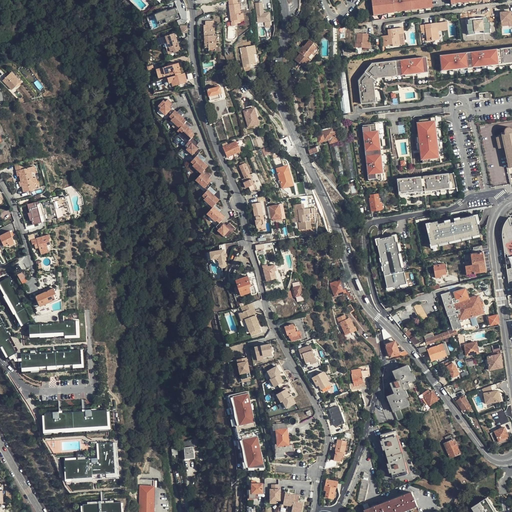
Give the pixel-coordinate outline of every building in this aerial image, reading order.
[(240,13),(239,3),(238,3),(237,0),(228,0),(232,26),(238,25),(237,23),(237,19),(244,19),(243,13),(240,13)] [(371,0),(373,13),(378,12),(385,12),(388,11),(395,10),(393,0),(371,0)] [(393,0),(395,10),(403,9),(405,9),(413,7),(411,0),(393,0)] [(270,19),(270,13),(266,14),(266,15),(264,15),(264,14),(263,2),(261,2),(256,2),(258,25),(265,24),(265,20),(270,19)] [(180,17),(176,6),(156,14),(159,21),(160,20),(162,24),(180,17)] [(469,19),(479,18),(478,10),(468,11),(469,19)] [(485,10),(478,10),(479,18),(479,19),(486,18),(485,10)] [(507,15),(507,11),(500,12),(502,25),(509,25),(509,26),(511,25),(511,12),(511,13),(511,15),(507,15)] [(216,47),(216,35),(214,35),(214,20),(205,21),(205,24),(204,24),(205,47),(209,47),(216,47)] [(439,35),(438,27),(441,27),(441,30),(448,30),(447,21),(437,22),(421,25),(422,33),(427,32),(428,41),(439,39),(438,35),(439,35)] [(400,45),(398,33),(405,33),(404,27),(389,29),(390,35),(390,37),(388,38),(387,35),(382,36),(383,46),(386,46),(389,45),(389,44),(393,44),(394,46),(400,45)] [(355,46),(362,47),(367,47),(368,41),(368,33),(357,32),(357,42),(356,42),(355,46)] [(173,50),(174,53),(178,51),(178,50),(180,49),(180,48),(175,34),(174,33),(160,38),(162,44),(165,43),(166,48),(169,47),(171,51),(173,50)] [(301,61),(304,64),(305,64),(309,59),(308,58),(316,47),(308,41),(304,46),(303,45),(300,49),(299,53),(299,54),(298,61),(300,62),(301,61)] [(244,64),(250,63),(256,62),(255,53),(256,52),(255,45),(240,48),(243,65),(244,64)] [(511,47),(511,48),(505,49),(505,48),(485,50),(485,51),(480,52),(480,51),(458,53),(458,54),(453,55),(453,54),(441,55),(442,66),(442,67),(449,67),(449,69),(453,68),(468,67),(467,66),(473,65),(473,66),(476,66),(488,64),(492,64),(491,62),(498,61),(499,63),(511,61),(511,47)] [(375,96),(375,89),(374,89),(373,86),(374,86),(374,81),(377,77),(382,76),(382,75),(385,75),(385,76),(392,75),(392,74),(402,73),(402,74),(405,74),(417,72),(421,72),(421,70),(428,69),(428,68),(426,57),(415,58),(415,59),(409,60),(409,58),(382,61),(382,63),(377,63),(376,62),(372,63),(359,80),(359,84),(360,84),(361,89),(360,89),(361,103),(374,102),(375,101),(375,96)] [(183,68),(182,65),(181,62),(156,69),(159,78),(180,72),(180,69),(183,68)] [(335,63),(341,113),(350,112),(343,62),(335,63)] [(10,71),(8,73),(10,76),(17,83),(14,86),(12,87),(14,88),(20,83),(10,71)] [(0,80),(8,90),(12,87),(14,86),(17,83),(10,76),(8,73),(6,74),(0,79),(0,80)] [(187,82),(186,81),(184,73),(168,78),(170,87),(187,82)] [(374,81),(374,86),(377,86),(377,83),(378,82),(379,80),(382,79),(382,76),(377,77),(374,81)] [(222,97),(220,86),(207,89),(210,100),(222,97)] [(163,99),(158,105),(160,107),(159,108),(166,115),(167,113),(169,115),(174,110),(170,106),(173,103),(168,99),(165,101),(163,99)] [(256,115),(253,106),(245,108),(245,110),(243,111),(247,128),(258,125),(256,115)] [(174,110),(169,115),(172,117),(170,119),(179,127),(186,120),(182,116),(185,114),(179,109),(177,112),(174,110)] [(434,124),(435,124),(435,122),(443,121),(443,115),(436,116),(436,115),(431,115),(431,117),(433,116),(434,124)] [(431,117),(418,118),(418,122),(419,130),(418,130),(418,133),(420,151),(421,155),(422,155),(423,160),(423,163),(436,161),(438,161),(437,153),(438,153),(438,149),(436,128),(435,124),(434,124),(433,116),(431,117)] [(179,127),(177,129),(189,140),(192,136),(194,134),(191,131),(192,130),(189,128),(192,125),(186,120),(179,127)] [(376,130),(375,123),(374,123),(363,124),(364,136),(365,136),(366,141),(365,142),(367,163),(368,163),(369,168),(367,169),(369,181),(377,180),(381,179),(380,172),(383,172),(382,168),(380,149),(380,145),(378,133),(378,130),(376,130)] [(329,144),(337,142),(335,131),(334,132),(333,128),(323,131),(324,135),(317,136),(319,143),(329,141),(329,144)] [(502,136),(496,138),(499,150),(505,148),(509,166),(510,170),(511,169),(511,128),(509,128),(506,131),(505,134),(502,134),(502,136)] [(189,140),(184,145),(187,147),(185,148),(192,154),(193,152),(196,155),(201,150),(198,147),(199,146),(196,144),(199,141),(192,136),(189,140)] [(243,139),(246,150),(255,148),(252,137),(243,139)] [(348,139),(341,140),(348,179),(355,177),(348,139)] [(241,151),(236,141),(223,147),(228,157),(241,151)] [(345,181),(337,142),(329,144),(339,182),(345,181)] [(271,152),(269,146),(263,149),(266,155),(271,152)] [(196,155),(190,161),(193,164),(192,165),(201,174),(205,169),(207,167),(202,163),(203,162),(196,155)] [(255,189),(243,163),(242,161),(238,163),(239,165),(238,165),(243,178),(244,179),(241,181),(244,188),(247,186),(249,191),(255,189)] [(19,175),(21,181),(35,177),(33,166),(24,168),(23,162),(14,165),(16,170),(18,170),(19,175)] [(294,185),(288,165),(277,168),(283,188),(294,185)] [(211,175),(205,169),(201,174),(196,178),(203,184),(201,185),(204,188),(204,187),(207,190),(208,189),(213,184),(210,182),(208,180),(209,179),(208,178),(211,175)] [(448,188),(456,187),(453,172),(442,174),(442,175),(436,176),(436,174),(415,177),(415,178),(409,178),(409,177),(397,178),(399,191),(406,190),(406,192),(409,192),(425,190),(424,190),(429,189),(429,190),(444,188),(448,188)] [(21,181),(22,186),(24,192),(38,188),(35,177),(21,181)] [(306,193),(304,182),(297,183),(299,194),(306,193)] [(215,196),(208,189),(207,190),(202,195),(204,197),(203,199),(212,207),(213,206),(218,201),(214,197),(215,196)] [(380,203),(379,194),(370,195),(371,198),(370,198),(371,210),(383,209),(382,203),(380,203)] [(33,225),(41,223),(74,214),(70,196),(55,200),(54,198),(28,204),(31,213),(29,214),(31,221),(32,220),(33,225)] [(261,219),(264,218),(261,203),(253,204),(257,230),(262,229),(261,219)] [(311,228),(310,223),(309,208),(305,209),(304,203),(293,205),(294,210),(296,210),(298,222),(299,230),(311,228)] [(282,217),(280,204),(269,206),(271,219),(282,217)] [(221,213),(213,206),(212,207),(208,212),(210,214),(209,216),(215,221),(217,220),(219,223),(225,216),(222,214),(221,216),(219,214),(221,213)] [(291,223),(298,222),(296,210),(294,210),(289,210),(291,223)] [(479,220),(478,210),(468,211),(469,222),(479,220)] [(503,227),(502,229),(510,226),(508,219),(506,222),(504,225),(503,227)] [(236,228),(229,222),(227,225),(226,224),(225,225),(223,224),(217,230),(223,236),(225,235),(227,237),(236,228)] [(511,286),(511,225),(510,226),(502,229),(502,231),(502,237),(504,252),(504,254),(506,254),(508,257),(505,258),(506,265),(510,263),(511,268),(507,270),(510,287),(511,286)] [(13,237),(12,234),(10,231),(0,235),(0,245),(1,249),(2,250),(5,248),(16,244),(13,237)] [(34,239),(33,233),(26,235),(28,241),(34,239)] [(36,238),(39,250),(46,248),(47,247),(47,245),(51,243),(49,238),(50,238),(49,234),(36,238)] [(396,242),(395,236),(378,240),(379,245),(377,246),(380,258),(382,257),(383,262),(381,263),(382,267),(384,267),(385,271),(383,271),(388,288),(394,286),(395,288),(401,287),(400,285),(407,283),(403,268),(402,268),(398,254),(400,253),(397,242),(396,242)] [(471,254),(472,265),(474,273),(485,271),(481,246),(474,247),(475,250),(471,250),(471,254)] [(221,250),(211,251),(213,259),(217,258),(220,260),(221,265),(223,267),(227,267),(228,264),(227,256),(226,253),(225,250),(221,250)] [(262,265),(266,281),(277,278),(275,271),(277,271),(275,264),(268,266),(267,264),(262,265)] [(440,275),(446,274),(444,264),(434,266),(435,278),(441,277),(440,275)] [(466,274),(474,273),(472,265),(465,266),(466,274)] [(18,274),(23,283),(28,280),(23,271),(18,274)] [(37,273),(39,281),(49,279),(47,271),(37,273)] [(255,285),(252,286),(248,276),(236,280),(241,296),(251,292),(252,294),(257,293),(255,285)] [(33,320),(9,277),(0,281),(0,289),(21,326),(33,320)] [(345,292),(349,301),(357,299),(350,288),(347,277),(330,283),(335,296),(345,292)] [(302,294),(299,283),(293,284),(294,287),(293,287),(295,296),(302,294)] [(57,299),(57,296),(53,288),(36,296),(40,306),(57,299)] [(448,316),(452,329),(453,330),(455,329),(455,330),(462,327),(460,322),(459,322),(453,304),(449,292),(441,295),(447,316),(448,316)] [(329,307),(335,305),(333,301),(331,302),(330,296),(326,297),(329,307)] [(478,296),(453,304),(459,322),(460,322),(461,322),(461,320),(463,320),(466,332),(478,328),(473,316),(483,313),(478,296)] [(255,315),(257,315),(252,303),(241,308),(242,309),(244,308),(246,311),(243,312),(239,314),(242,321),(245,320),(249,332),(250,332),(251,336),(261,332),(260,328),(255,315)] [(425,318),(419,304),(412,305),(419,321),(425,318)] [(400,322),(394,314),(391,316),(397,324),(400,322)] [(499,324),(498,315),(489,317),(490,325),(499,324)] [(0,317),(0,349),(5,359),(19,352),(0,317)] [(350,329),(353,327),(349,318),(340,322),(344,331),(350,329)] [(78,322),(28,324),(29,338),(78,337),(78,322)] [(297,336),(293,324),(285,326),(288,336),(288,335),(289,338),(290,338),(292,341),(301,338),(300,334),(297,336)] [(390,337),(391,336),(384,329),(382,330),(384,339),(386,339),(390,337)] [(424,335),(427,345),(450,337),(448,332),(437,335),(434,336),(433,332),(424,335)] [(389,340),(393,338),(391,336),(390,337),(386,339),(384,339),(385,345),(390,343),(389,340)] [(414,337),(413,337),(410,339),(414,345),(419,343),(421,342),(420,341),(418,341),(414,337)] [(394,342),(390,343),(385,345),(386,348),(390,357),(395,355),(396,358),(408,354),(405,351),(399,353),(394,342)] [(477,343),(465,345),(466,355),(479,353),(477,343)] [(491,346),(493,353),(500,351),(498,343),(491,346)] [(272,351),(271,347),(270,344),(255,347),(257,357),(263,356),(264,357),(273,355),(272,351)] [(442,344),(428,349),(432,361),(446,356),(442,344)] [(299,349),(301,355),(303,354),(304,358),(306,363),(310,362),(311,364),(315,362),(310,345),(299,349)] [(83,349),(21,353),(22,372),(84,368),(83,349)] [(503,367),(500,351),(493,353),(488,354),(490,370),(503,367)] [(247,356),(238,358),(241,378),(251,376),(249,365),(247,366),(246,361),(248,361),(247,356)] [(475,365),(473,358),(465,361),(467,367),(475,365)] [(452,377),(459,374),(451,361),(445,365),(452,377)] [(285,382),(278,365),(267,370),(273,386),(285,382)] [(392,413),(395,421),(408,418),(413,416),(405,398),(406,397),(403,390),(408,388),(406,384),(414,380),(408,365),(393,371),(397,380),(390,383),(395,393),(387,397),(393,412),(392,413)] [(359,384),(363,383),(362,377),(370,375),(369,370),(361,372),(361,373),(354,374),(352,374),(354,386),(359,386),(359,384)] [(330,384),(323,372),(312,378),(316,386),(319,385),(321,389),(330,384)] [(493,392),(491,385),(483,389),(484,394),(485,393),(486,399),(491,398),(492,402),(502,400),(501,396),(500,396),(499,390),(493,392)] [(285,409),(297,403),(292,394),(290,395),(287,388),(277,393),(285,409)] [(439,399),(438,398),(433,390),(430,392),(429,390),(422,394),(430,405),(439,399)] [(237,426),(256,422),(249,391),(229,395),(230,401),(232,401),(237,426)] [(468,411),(471,409),(469,406),(470,405),(464,396),(455,399),(457,400),(456,401),(463,411),(467,408),(468,411)] [(330,414),(325,416),(327,422),(333,420),(334,425),(344,421),(337,401),(330,404),(332,408),(329,409),(330,414)] [(375,408),(381,425),(388,423),(381,405),(375,408)] [(110,411),(43,415),(44,434),(111,429),(110,411)] [(495,432),(499,441),(511,437),(510,436),(509,436),(505,427),(495,432)] [(287,428),(286,428),(278,429),(276,429),(277,434),(277,440),(277,444),(278,445),(289,444),(287,428)] [(380,435),(392,477),(405,475),(393,431),(380,435)] [(344,454),(346,441),(338,439),(334,460),(339,461),(340,458),(342,458),(343,453),(344,454)] [(460,453),(459,450),(454,440),(444,444),(450,458),(460,453)] [(97,459),(65,461),(66,481),(119,478),(117,442),(96,443),(97,459)] [(293,444),(289,444),(278,445),(277,444),(275,444),(276,457),(284,456),(284,451),(293,451),(293,444)] [(186,458),(194,458),(194,455),(193,451),(192,447),(185,448),(186,458)] [(154,511),(155,479),(140,479),(140,511),(154,511)] [(337,488),(338,482),(326,479),(324,491),(327,491),(326,497),(333,499),(336,488),(337,488)] [(256,495),(265,495),(265,493),(263,493),(262,483),(252,483),(251,490),(249,490),(249,497),(256,497),(256,495)] [(364,501),(368,486),(368,484),(362,483),(358,499),(364,501)] [(280,499),(280,492),(279,492),(279,488),(278,484),(271,484),(271,485),(273,485),(273,492),(270,491),(270,499),(276,499),(280,499)] [(401,511),(417,506),(412,492),(369,509),(367,504),(363,506),(365,511),(401,511)] [(283,504),(287,505),(292,505),(293,494),(288,493),(288,495),(284,495),(283,504)] [(299,495),(293,494),(292,505),(291,508),(291,511),(300,511),(302,503),(298,502),(299,495)] [(494,511),(487,500),(473,509),(474,511),(494,511)] [(124,511),(124,501),(83,503),(83,511),(124,511)]
